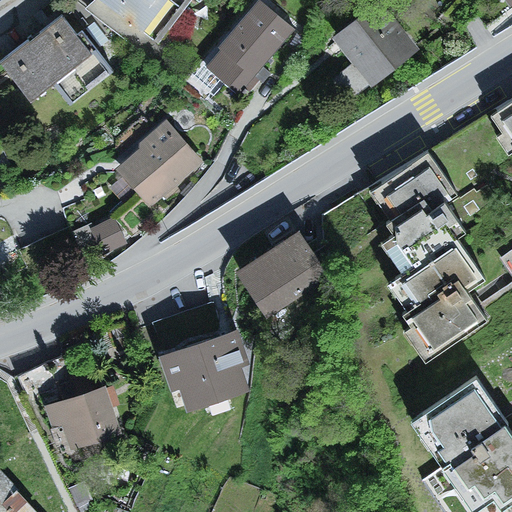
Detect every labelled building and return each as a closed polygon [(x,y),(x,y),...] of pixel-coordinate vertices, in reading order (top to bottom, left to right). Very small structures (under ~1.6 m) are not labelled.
[(191,0),(111,0),(157,39),(191,0)] [(305,31),(271,0),(266,0),(207,63),(243,97),(305,31)] [(420,52),(377,3),(333,42),(376,91),(420,52)] [(116,74),(67,12),(0,64),(0,65),(25,97),(50,77),(74,107),(116,74)] [(511,107),(501,116),(511,131),(511,107)] [(205,166),(170,122),(118,164),(153,207),(205,166)] [(460,197),(431,154),(380,189),(399,216),(383,227),(412,268),(395,273),(413,300),(397,311),(428,357),(485,319),(469,295),(488,283),(459,240),(464,232),(447,206),(460,197)] [(119,212),(77,226),(87,255),(129,241),(119,212)] [(239,272),(265,318),(330,281),(304,235),(239,272)] [(233,329),(160,351),(179,411),(251,389),(233,329)] [(472,511),(511,485),(511,434),(471,373),(405,418),(469,511),(472,511)] [(119,436),(103,387),(53,404),(70,453),(119,436)] [(38,511),(0,474),(0,511),(38,511)]
